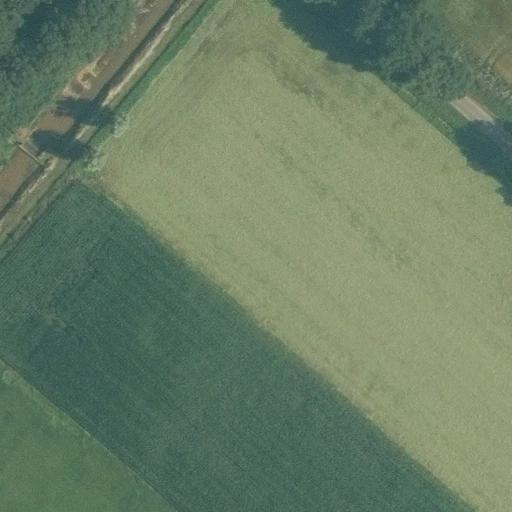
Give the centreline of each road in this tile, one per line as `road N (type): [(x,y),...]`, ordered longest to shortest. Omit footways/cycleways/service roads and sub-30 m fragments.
road 1 (track): [(0,233),(190,0)]
road 2 (unclassified): [(334,0),(511,147)]
